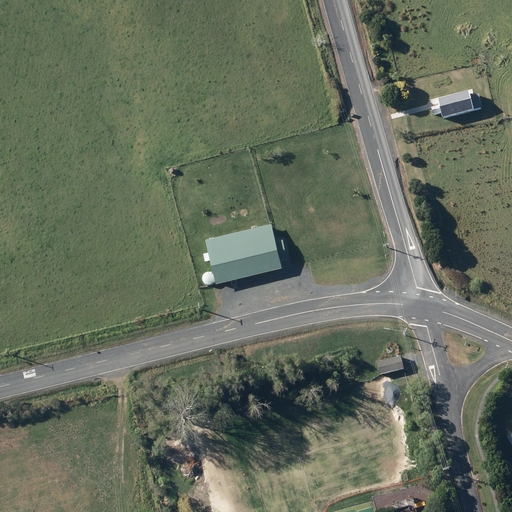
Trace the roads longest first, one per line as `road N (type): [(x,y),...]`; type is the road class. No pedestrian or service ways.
road 1 (tertiary): [(0,386),(323,308),(421,307)]
road 2 (unclassified): [(421,307),(334,0)]
